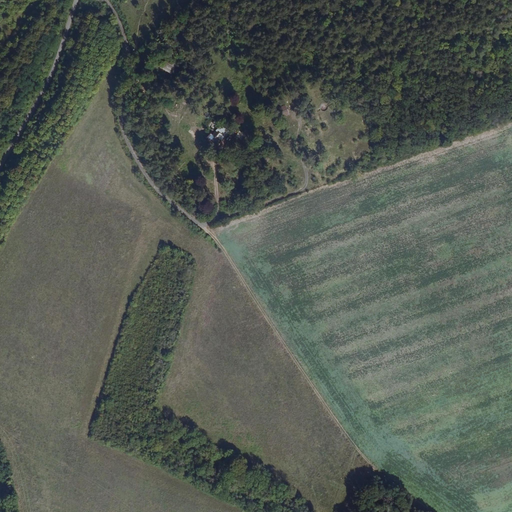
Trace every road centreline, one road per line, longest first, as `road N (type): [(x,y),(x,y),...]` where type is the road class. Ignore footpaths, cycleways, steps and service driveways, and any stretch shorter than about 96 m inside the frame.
road 1 (track): [(430,511),(368,464),(202,228)]
road 2 (unclassified): [(105,0),(129,49),(124,126),(152,180),(202,228),(218,210),(215,159)]
road 3 (unclassified): [(0,166),(55,65),(77,0)]
